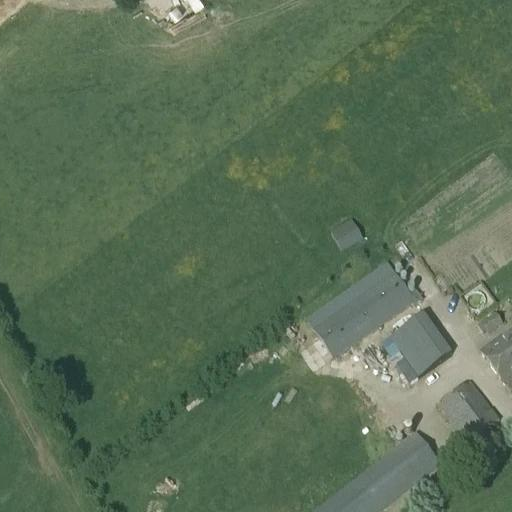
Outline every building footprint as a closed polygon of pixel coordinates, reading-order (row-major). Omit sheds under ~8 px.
[(350,224),(329,237),(340,256),(362,242),(350,224)] [(393,277),(312,334),(333,363),(413,307),(393,277)] [(495,317),(480,328),(487,338),(502,327),(495,317)] [(424,318),(389,343),(417,383),(452,358),(424,318)] [(511,333),(480,356),(504,391),(505,390),(511,400),(511,333)] [(470,386),(438,409),(467,449),(499,424),(470,386)] [(415,437),(317,511),(385,511),(440,470),(415,437)]
